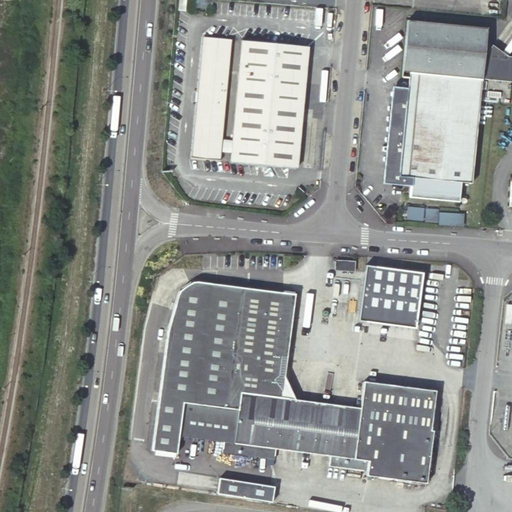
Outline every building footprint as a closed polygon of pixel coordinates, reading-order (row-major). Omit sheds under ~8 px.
[(185,1),(179,0),(177,0),(177,13),(184,14),(185,1)] [(482,61),(485,29),(406,21),(401,72),(416,73),(415,78),(414,89),(405,186),(404,196),(423,198),(460,202),(461,183),(471,184),(481,79),(482,61)] [(221,142),(231,38),(202,36),(192,159),(220,162),(220,154),(221,142)] [(297,169),(308,45),(242,39),(233,143),(232,155),(231,163),(297,169)] [(499,52),(490,46),(483,60),(482,61),(481,79),(496,80),(499,52)] [(511,58),(509,58),(499,52),(496,80),(511,81),(511,58)] [(414,89),(391,87),(382,183),(405,186),(414,89)] [(226,95),(226,108),(234,108),(234,96),(226,95)] [(233,143),(221,142),(220,154),(232,155),(233,143)] [(406,218),(419,219),(420,214),(427,214),(428,208),(407,207),(406,218)] [(385,211),(384,222),(396,223),(397,211),(385,211)] [(462,226),(463,214),(438,212),(438,225),(462,226)] [(424,271),(374,265),(374,259),(367,258),(359,320),(417,327),(424,271)] [(354,271),(354,261),(335,260),(334,270),(354,271)] [(179,288),(177,293),(166,333),(152,454),(177,456),(179,439),(223,444),(222,454),(276,460),(277,450),(332,456),(331,466),(369,471),(369,475),(429,482),(435,429),(433,429),(438,389),(365,381),(362,408),(283,399),(284,393),(274,380),(280,376),(282,357),(287,358),(294,295),(219,286),(196,284),(190,283),(184,285),(179,288)] [(275,486),(219,477),(217,493),(272,501),(275,486)]
